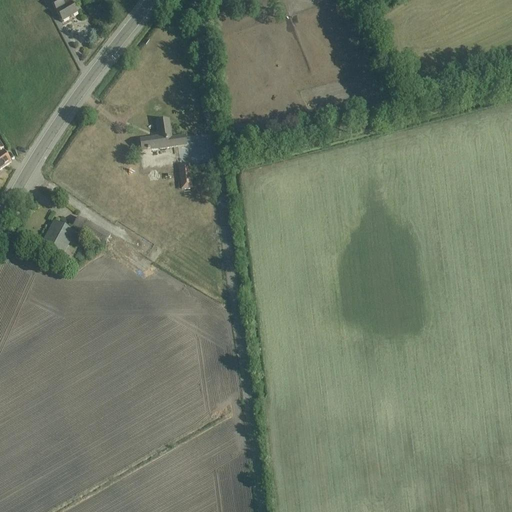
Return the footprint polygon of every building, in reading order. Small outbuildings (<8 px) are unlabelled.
[(60,0),(52,5),(57,14),(63,22),(78,13),(73,4),(67,8),(63,0),(62,1),(60,0)] [(142,152),(187,146),(185,137),(172,139),(169,121),(157,123),(159,138),(141,141),(142,152)] [(0,171),(10,165),(2,152),(0,153),(0,171)] [(192,188),(189,165),(180,166),(183,189),(192,188)] [(86,238),(105,247),(111,235),(79,219),(74,229),(88,235),(86,238)] [(42,245),(51,250),(63,257),(75,234),(55,223),(42,245)]
